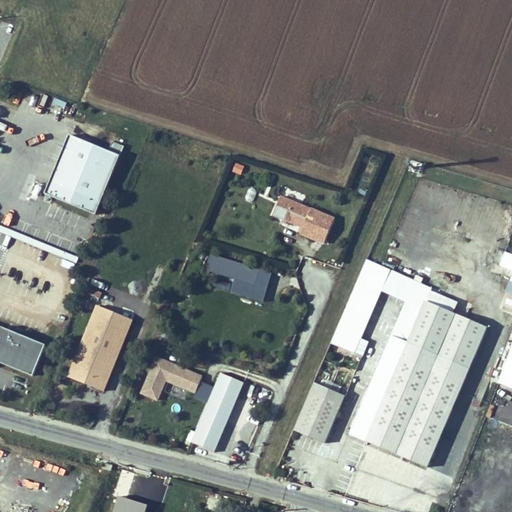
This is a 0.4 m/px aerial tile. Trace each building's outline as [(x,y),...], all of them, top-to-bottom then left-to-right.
[(45,189),(96,210),(120,151),(108,146),(69,130),(45,189)] [(108,146),(120,151),(124,142),(112,137),(108,146)] [(242,174),(244,165),(234,163),(232,172),(242,174)] [(248,188),(246,199),(253,200),(255,190),(248,188)] [(303,231),(327,241),(338,217),(284,194),(276,212),(306,225),(303,231)] [(0,226),(76,258),(78,253),(0,220),(0,226)] [(260,269),(211,255),(206,271),(255,285),(260,269)] [(351,432),(367,439),(402,356),(409,341),(426,301),(430,291),(431,287),(367,260),(332,343),(364,356),(370,342),(362,339),(382,291),(407,301),(351,432)] [(98,298),(105,285),(94,279),(87,293),(98,298)] [(430,291),(426,301),(454,313),(458,303),(430,291)] [(426,301),(409,341),(472,368),(489,327),(454,313),(426,301)] [(134,318),(96,303),(68,374),(104,389),(134,318)] [(0,357),(33,371),(45,341),(0,322),(0,357)] [(472,368),(409,341),(402,356),(465,383),(472,368)] [(511,347),(498,383),(511,388),(511,347)] [(157,356),(143,392),(159,398),(164,386),(160,385),(164,377),(167,378),(197,391),(203,374),(157,356)] [(465,383),(402,356),(367,439),(430,466),(465,383)] [(245,380),(222,371),(194,441),(217,450),(245,380)] [(346,396),(316,383),(296,430),(326,443),(346,396)] [(202,510),(209,511),(214,511),(218,503),(206,498),(202,510)]
